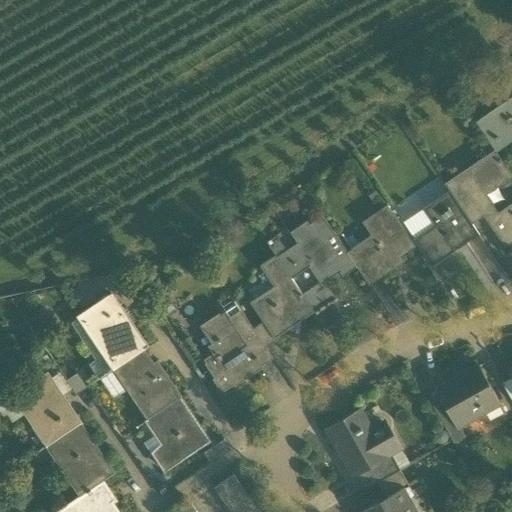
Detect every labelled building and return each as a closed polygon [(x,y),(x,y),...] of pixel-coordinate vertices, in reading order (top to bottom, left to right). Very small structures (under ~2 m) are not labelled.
[(511,97),(475,122),(491,145),(511,130),(511,97)] [(511,130),(491,145),(496,153),(497,153),(511,142),(511,130)] [(478,208),(504,245),(511,239),(511,205),(498,214),(485,195),(511,176),(511,175),(508,170),(497,153),(496,153),(458,179),(478,208)] [(450,191),(467,216),(478,208),(458,179),(447,186),(450,191)] [(414,240),(432,266),(479,234),(467,216),(450,191),(428,206),(439,223),(435,226),(414,240)] [(379,232),(347,254),(356,267),(369,286),(390,271),(387,267),(415,247),(387,206),(369,218),(379,232)] [(403,223),(414,240),(435,226),(424,209),(403,223)] [(342,277),(356,267),(347,254),(322,217),(310,225),(307,221),(290,232),(298,243),(277,257),(292,279),(309,267),(320,283),(321,284),(325,282),(339,272),(342,277)] [(303,295),(292,279),(277,257),(276,255),(260,265),(275,286),(250,303),(263,322),(274,339),(276,338),(314,312),(303,295)] [(314,312),(316,314),(337,300),(325,282),(321,284),(320,283),(303,295),(314,312)] [(103,342),(120,366),(144,349),(147,347),(112,295),(79,318),(98,345),(103,342)] [(205,364),(223,392),(263,365),(250,345),(260,338),(253,329),(242,312),(231,320),(225,311),(205,324),(216,340),(211,344),(218,355),(205,364)] [(100,379),(114,369),(98,345),(79,318),(71,324),(95,360),(88,364),(99,380),(100,379)] [(253,329),(260,338),(266,348),(277,340),(276,338),(274,339),(263,322),(253,329)] [(273,358),(266,348),(260,338),(250,345),(263,365),(273,358)] [(98,345),(114,369),(120,366),(103,342),(98,345)] [(160,372),(144,349),(120,366),(114,369),(128,390),(148,419),(149,418),(181,397),(163,370),(160,372)] [(447,407),(457,425),(459,423),(482,411),(484,413),(500,404),(479,365),(466,373),(467,376),(459,380),(457,378),(437,389),(438,390),(438,391),(441,389),(447,400),(444,402),(447,407)] [(114,369),(100,379),(114,399),(128,390),(114,369)] [(60,372),(50,378),(62,396),(72,389),(66,381),(60,372)] [(78,373),(66,381),(72,389),(76,395),(88,387),(78,373)] [(48,446),(51,444),(81,424),(62,396),(50,378),(47,374),(14,396),(26,413),(48,446)] [(511,377),(502,383),(511,400),(511,377)] [(429,400),(436,413),(447,407),(444,402),(438,391),(438,390),(429,400)] [(13,422),(26,413),(14,396),(0,405),(0,412),(3,417),(7,414),(13,422)] [(211,441),(181,397),(149,418),(167,444),(154,454),(166,472),(211,441)] [(375,436),(389,428),(376,406),(362,413),(375,436)] [(457,425),(447,407),(436,413),(454,444),(467,437),(461,426),(459,423),(457,425)] [(326,428),(354,477),(356,476),(392,455),(403,450),(390,427),(389,428),(375,436),(362,413),(360,409),(326,428)] [(459,423),(461,426),(484,413),(482,411),(459,423)] [(114,473),(81,424),(51,444),(65,464),(60,467),(80,496),(103,481),(114,473)] [(204,453),(210,463),(231,449),(224,439),(204,453)] [(457,453),(441,448),(437,460),(453,465),(457,453)] [(410,463),(403,450),(392,455),(400,469),(410,463)] [(364,489),(377,482),(400,469),(392,455),(356,476),(364,489)] [(410,486),(400,469),(377,482),(386,497),(403,488),(403,490),(410,486)] [(214,488),(220,498),(240,484),(234,474),(214,488)] [(112,494),(103,481),(80,496),(57,511),(119,511),(109,496),(112,494)] [(220,498),(227,508),(247,494),(240,484),(220,498)] [(415,511),(403,490),(403,488),(386,497),(360,511),(415,511)] [(227,508),(230,511),(242,511),(254,504),(247,494),(227,508)] [(174,511),(196,511),(190,502),(174,511)]
